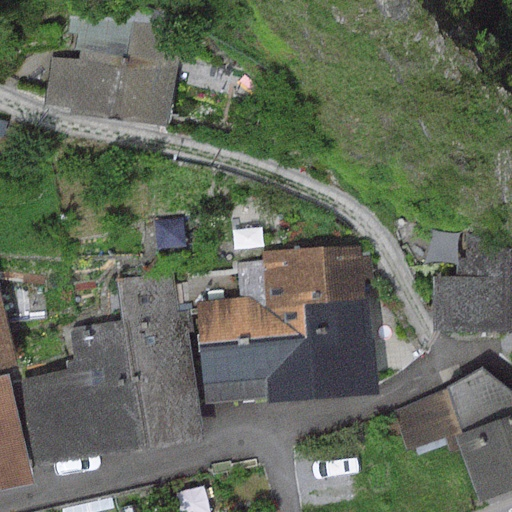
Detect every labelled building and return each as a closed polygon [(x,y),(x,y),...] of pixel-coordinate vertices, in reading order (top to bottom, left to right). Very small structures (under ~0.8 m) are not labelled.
[(164,127),(180,29),(85,17),(71,18),(68,34),(76,35),(73,51),(79,52),(78,60),(50,59),(43,105),(70,109),(69,116),(164,127)] [(431,279),(431,331),(511,333),(511,251),(465,233),(465,260),(455,259),(455,278),(431,279)] [(236,269),(186,273),(187,303),(193,303),(201,405),(375,395),(366,296),(362,296),(358,247),(261,254),(261,261),(236,263),(236,269)] [(0,370),(14,367),(3,321),(45,320),(44,279),(0,273),(0,370)] [(67,371),(22,383),(32,467),(201,440),(181,319),(188,318),(186,304),(176,305),(172,276),(111,281),(119,324),(68,330),(73,363),(65,365),(67,371)] [(450,436),(472,503),(511,489),(511,394),(482,368),(392,415),(405,452),(450,436)] [(4,376),(0,377),(0,491),(30,484),(4,376)]
